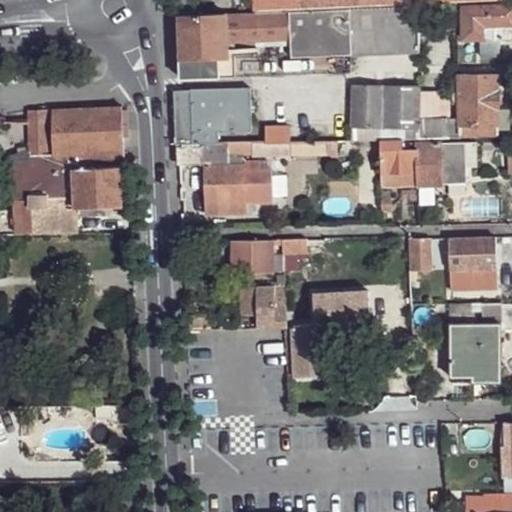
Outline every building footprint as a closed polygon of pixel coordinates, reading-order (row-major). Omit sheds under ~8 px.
[(256,0),(257,8),(436,0),(256,0)] [(350,55),(350,56),(420,53),(418,5),(349,8),(350,55)] [(511,5),(462,6),(463,39),(480,38),(500,38),(511,37),(511,5)] [(179,15),(181,78),(235,76),(234,40),(290,38),(291,57),(350,55),(349,8),(179,15)] [(480,38),(480,56),(500,55),(500,38),(480,38)] [(459,101),(460,135),(498,134),(498,129),(498,109),(497,76),(459,76),(459,92),(453,92),(453,101),(459,101)] [(353,85),(352,140),(355,140),(380,139),(426,138),(449,138),(449,118),(418,119),(419,87),(353,85)] [(173,90),(178,143),(219,142),(218,131),(252,131),(250,87),(191,89),(191,90),(173,90)] [(449,87),(419,87),(418,119),(449,118),(449,87)] [(74,155),(76,209),(80,208),(110,207),(122,207),(121,166),(126,166),(124,136),(129,136),(127,110),(122,110),(122,106),(53,109),(53,110),(54,156),(74,155)] [(498,109),(498,129),(510,130),(509,109),(498,109)] [(78,234),(77,216),(70,217),(70,213),(69,208),(76,209),(74,155),(54,156),(49,156),(47,110),(28,111),(30,156),(30,160),(7,160),(8,201),(13,200),(15,234),(78,234)] [(265,126),(266,141),(276,141),(290,141),(290,126),(265,126)] [(380,139),(381,186),(420,185),(434,184),(467,183),(467,167),(466,142),(426,143),(426,138),(380,139)] [(290,141),(276,141),(277,153),(325,152),(324,140),(290,141)] [(337,140),(337,152),(355,152),(355,140),(352,140),(350,140),(337,140)] [(180,147),(181,165),(200,163),(205,165),(229,165),(229,155),(244,154),(252,154),(252,141),(219,142),(219,145),(180,147)] [(252,141),(252,154),(277,154),(277,153),(276,141),(266,141),(252,141)] [(466,142),(467,167),(478,166),(477,142),(466,142)] [(229,155),(229,165),(244,165),(244,160),(244,154),(229,155)] [(205,165),(207,214),(247,213),(246,203),(273,201),(271,169),(255,170),(254,159),(244,160),(244,165),(229,165),(205,165)] [(420,201),(435,201),(434,184),(420,185),(420,201)] [(80,208),(81,217),(110,216),(110,207),(80,208)] [(449,237),(451,271),(497,269),(496,236),(449,237)] [(283,239),(283,255),(308,254),(307,238),(283,239)] [(409,239),(410,271),(432,270),(430,238),(409,239)] [(232,240),(232,273),(273,272),(274,271),(274,253),(274,240),(232,240)] [(451,271),(451,286),(498,284),(497,269),(451,271)] [(201,281),(201,296),(226,296),(226,281),(201,281)] [(255,286),(256,327),(259,327),(287,327),(286,304),(275,304),(274,286),(255,286)] [(369,291),(314,294),(315,324),(308,324),(292,325),(295,377),(327,375),(325,323),(337,323),(370,321),(369,291)] [(451,323),(451,377),(473,377),(473,371),(502,371),(502,327),(511,327),(511,303),(482,303),(482,323),(467,323),(451,323)] [(451,303),(451,323),(467,323),(467,303),(451,303)] [(337,323),(325,323),(327,375),(340,374),(337,323)] [(473,377),(473,382),(502,382),(502,371),(473,371),(473,377)] [(503,447),(504,476),(511,475),(511,422),(505,422),(505,447),(503,447)] [(467,496),(466,511),(511,511),(511,493),(483,494),(483,496),(467,496)]
